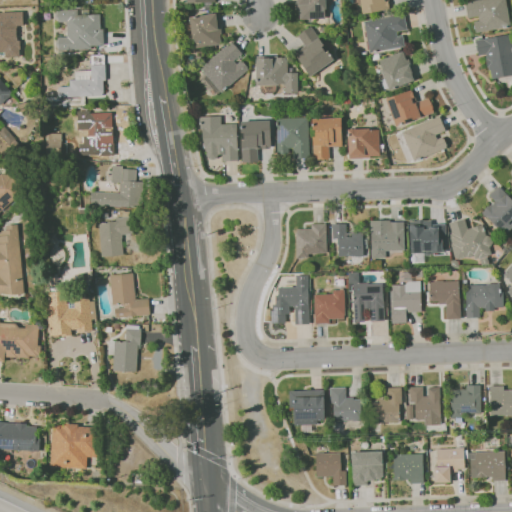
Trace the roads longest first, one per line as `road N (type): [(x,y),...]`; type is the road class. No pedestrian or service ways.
road 1 (residential): [(511,349),(259,357),(246,335),(248,303),(271,248),(272,192)]
road 2 (residential): [(511,128),(452,183),(433,187),(180,196)]
road 3 (residential): [(208,491),(125,411),(0,392)]
road 4 (residential): [(434,0),(460,89),(496,141)]
road 5 (secondary): [(196,346),(208,491)]
